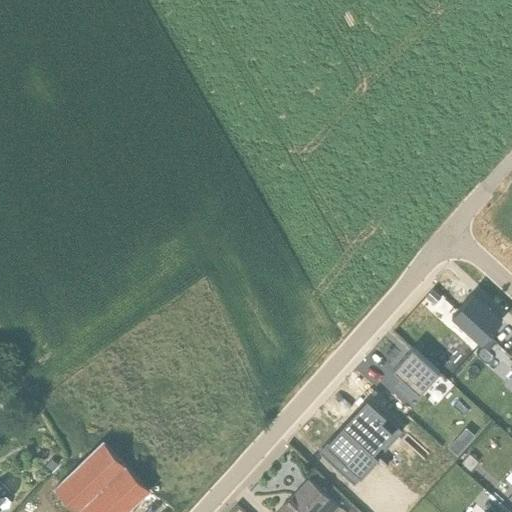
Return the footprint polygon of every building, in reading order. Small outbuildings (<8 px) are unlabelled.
[(502,309),(473,282),(452,305),(482,332),(502,309)] [(413,336),(393,358),(420,382),(439,361),(413,336)] [(379,446),(403,419),(367,387),(343,413),(379,446)] [(343,413),(319,440),(355,473),(379,446),(343,413)] [(56,475),(90,511),(114,511),(150,478),(103,429),(56,475)] [(359,511),(347,501),(310,466),(277,501),(288,511),(359,511)] [(347,501),(359,511),(370,511),(353,495),(347,501)] [(495,511),(485,502),(475,511),(495,511)]
